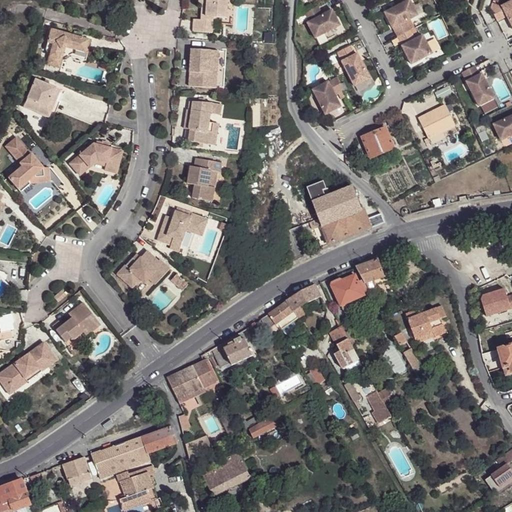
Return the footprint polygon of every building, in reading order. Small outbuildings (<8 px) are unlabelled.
[(225,17),(226,0),(197,0),(197,3),(200,3),(199,20),(192,20),(191,31),(210,32),(212,17),(225,17)] [(511,0),(503,0),(500,2),(504,8),(508,17),(511,24),(511,0)] [(409,2),(384,14),(411,66),(432,55),(423,38),(415,41),(406,23),(417,17),(409,2)] [(504,8),(500,10),(505,19),(508,17),(504,8)] [(317,9),(303,16),(308,25),(306,26),(314,42),(339,29),(331,13),(321,18),(317,9)] [(500,10),(493,13),(498,23),(505,19),(500,10)] [(90,40),(50,29),(46,42),(50,43),(45,64),(58,68),(64,47),(86,54),(90,40)] [(336,55),(341,64),(353,88),(369,80),(357,58),(356,55),(354,57),(349,48),(336,55)] [(194,73),(193,86),(215,87),(218,50),(189,49),(188,73),(194,73)] [(475,67),(461,74),(476,107),(492,100),(483,79),(481,80),(475,67)] [(51,107),(59,89),(34,78),(23,107),(47,117),(51,107)] [(336,79),(311,92),(324,117),(339,109),(334,98),(343,93),(336,79)] [(63,90),(59,89),(51,107),(56,109),(63,90)] [(210,144),(213,122),(209,122),(212,103),(188,102),(186,110),(190,110),(188,119),(184,118),(182,128),(189,129),(187,141),(210,144)] [(429,138),(439,133),(456,125),(445,104),(419,117),(429,138)] [(398,114),(383,121),(386,127),(401,121),(398,114)] [(511,115),(492,125),(500,141),(511,135),(511,115)] [(218,123),(213,122),(210,144),(215,145),(218,123)] [(393,148),(385,128),(362,137),(369,158),(393,148)] [(441,138),(439,133),(429,138),(431,143),(441,138)] [(9,151),(20,142),(15,136),(4,146),(9,151)] [(42,175),(42,168),(20,142),(9,151),(20,165),(7,177),(19,190),(30,181),(28,179),(32,176),(42,175)] [(105,163),(104,166),(103,170),(116,173),(121,149),(107,146),(100,145),(94,143),(92,143),(74,159),(84,171),(93,164),(96,161),(105,163)] [(211,171),(217,172),(218,172),(220,162),(195,158),(193,166),(189,165),(186,183),(193,184),(191,197),(212,201),(214,187),(208,186),(211,171)] [(79,175),(84,171),(74,159),(69,162),(79,175)] [(47,168),(42,168),(42,175),(32,176),(28,179),(30,181),(48,180),(47,168)] [(445,174),(442,169),(436,172),(438,177),(445,174)] [(214,187),(217,172),(211,171),(208,186),(214,187)] [(290,185),(294,195),(303,191),(303,190),(300,181),(290,185)] [(312,202),(329,196),(323,182),(306,189),(309,196),(312,202)] [(361,209),(352,187),(329,196),(312,202),(329,245),(384,223),(381,214),(367,219),(363,208),(361,209)] [(303,191),(294,195),(297,201),(309,196),(306,189),(303,190),(303,191)] [(194,227),(192,233),(201,236),(207,219),(191,213),(190,215),(175,210),(172,218),(164,215),(162,223),(168,225),(166,231),(160,229),(156,240),(170,245),(169,248),(178,251),(186,231),(188,225),(194,227)] [(140,280),(149,279),(154,283),(169,268),(159,259),(158,261),(147,250),(136,261),(132,257),(116,274),(130,287),(138,278),(140,280)] [(379,259),(357,266),(363,279),(366,283),(385,277),(382,267),(379,259)] [(174,282),(179,276),(176,273),(171,279),(174,282)] [(356,299),(365,295),(358,281),(356,275),(333,285),(345,312),(359,305),(356,299)] [(188,284),(179,276),(174,282),(182,289),(188,284)] [(366,283),(369,289),(390,281),(388,276),(385,277),(366,283)] [(132,289),(140,280),(138,278),(130,287),(132,289)] [(365,295),(371,292),(369,289),(366,283),(363,279),(358,281),(365,295)] [(299,294),(288,301),(295,310),(307,303),(322,296),(316,284),(299,294)] [(482,301),(489,318),(511,309),(511,306),(506,289),(484,297),(482,301)] [(60,290),(54,295),(58,300),(64,294),(60,290)] [(88,327),(90,329),(91,330),(99,324),(82,301),(71,309),(74,313),(71,316),(61,324),(58,320),(52,325),(65,341),(71,337),(72,339),(82,331),(88,327)] [(288,301),(269,314),(276,325),(295,310),(288,301)] [(440,306),(406,319),(415,346),(443,334),(439,320),(445,318),(440,306)] [(299,317),(295,310),(276,325),(280,331),(281,330),(293,321),(299,317)] [(276,325),(269,314),(262,318),(270,329),(276,325)] [(299,329),(293,321),(281,330),(287,338),(299,329)] [(350,324),(344,327),(349,338),(351,340),(358,336),(350,324)] [(344,327),(343,325),(332,332),(339,345),(349,338),(344,327)] [(395,338),(404,352),(412,348),(402,332),(395,336),(395,338)] [(351,340),(349,338),(339,345),(344,355),(355,349),(351,340)] [(246,339),(224,349),(231,363),(232,365),(253,354),(246,339)] [(13,383),(21,377),(24,381),(55,359),(42,341),(26,352),(29,357),(23,362),(19,357),(8,365),(0,370),(0,374),(5,381),(13,383)] [(344,355),(339,345),(336,346),(332,349),(335,352),(332,353),(341,369),(343,368),(360,358),(355,349),(344,355)] [(511,347),(499,351),(506,376),(511,373),(511,347)] [(404,352),(418,377),(426,372),(412,348),(404,352)] [(231,363),(224,349),(213,356),(220,370),(231,363)] [(29,357),(26,352),(19,357),(23,362),(29,357)] [(203,361),(192,366),(203,389),(208,386),(217,382),(217,383),(219,382),(207,358),(203,361)] [(365,366),(360,358),(343,368),(347,375),(365,366)] [(168,377),(178,400),(180,404),(205,393),(203,389),(192,366),(168,377)] [(317,369),(310,373),(318,388),(325,384),(317,369)] [(0,382),(7,393),(24,381),(21,377),(13,383),(5,381),(0,374),(0,382)] [(221,390),(217,383),(217,382),(208,386),(212,394),(221,390)] [(351,382),(345,386),(355,403),(360,400),(351,382)] [(390,388),(380,394),(387,408),(397,402),(390,388)] [(380,394),(379,391),(377,392),(370,396),(376,406),(380,404),(383,410),(380,412),(375,414),(383,430),(395,423),(387,408),(380,394)] [(220,408),(214,411),(218,418),(224,415),(220,408)] [(186,414),(180,417),(180,425),(183,431),(191,428),(186,414)] [(249,432),(254,442),(284,425),(279,414),(249,432)] [(224,415),(218,418),(226,433),(232,430),(225,415),(224,415)] [(247,429),(257,424),(253,418),(243,424),(247,429)] [(145,436),(142,437),(146,446),(148,454),(178,443),(172,426),(145,436)] [(227,434),(219,438),(222,444),(229,440),(227,434)] [(142,437),(93,453),(101,477),(150,459),(148,454),(146,446),(142,437)] [(206,437),(186,445),(191,462),(210,451),(206,437)] [(511,449),(491,465),(496,472),(484,481),(496,496),(511,484),(511,470),(507,464),(511,460),(511,449)] [(214,496),(253,477),(241,452),(227,459),(229,463),(205,476),(214,496)] [(85,457),(64,464),(71,485),(93,478),(85,457)] [(148,491),(155,488),(151,476),(152,475),(154,473),(155,470),(153,465),(130,474),(128,471),(118,475),(120,482),(121,481),(127,497),(120,499),(124,511),(148,511),(164,507),(162,499),(159,499),(152,502),(148,491)] [(0,486),(0,500),(2,506),(10,502),(13,509),(14,511),(31,506),(24,483),(22,479),(0,486)] [(56,483),(59,494),(67,491),(64,480),(56,483)] [(159,499),(155,488),(148,491),(152,502),(159,499)] [(10,502),(2,506),(3,511),(13,509),(10,502)]
